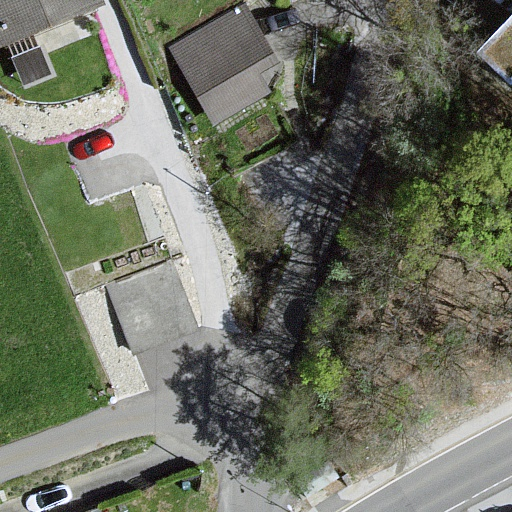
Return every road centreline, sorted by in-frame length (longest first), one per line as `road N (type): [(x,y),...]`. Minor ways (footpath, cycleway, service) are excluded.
road 1 (residential): [(264,458),(291,296),(402,0)]
road 2 (residential): [(0,466),(167,410),(206,419),(264,458)]
road 3 (tertiary): [(511,443),(389,511)]
